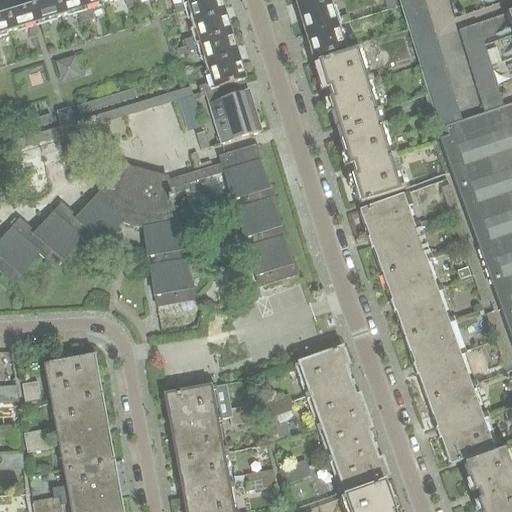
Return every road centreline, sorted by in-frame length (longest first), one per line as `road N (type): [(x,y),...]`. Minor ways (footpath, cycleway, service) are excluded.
road 1 (residential): [(252,0),(422,511)]
road 2 (residential): [(155,511),(117,338),(97,327),(0,332)]
